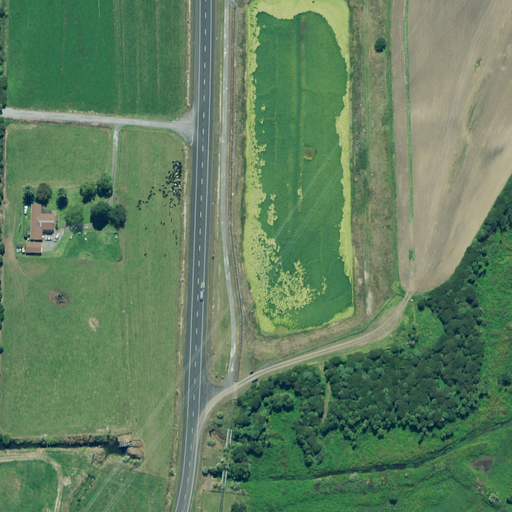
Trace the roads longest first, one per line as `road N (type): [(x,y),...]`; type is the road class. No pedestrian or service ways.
road 1 (tertiary): [(202,0),(193,394),(181,511)]
road 2 (track): [(224,388),(232,349),(226,0)]
road 3 (track): [(236,383),(366,330),(415,280)]
